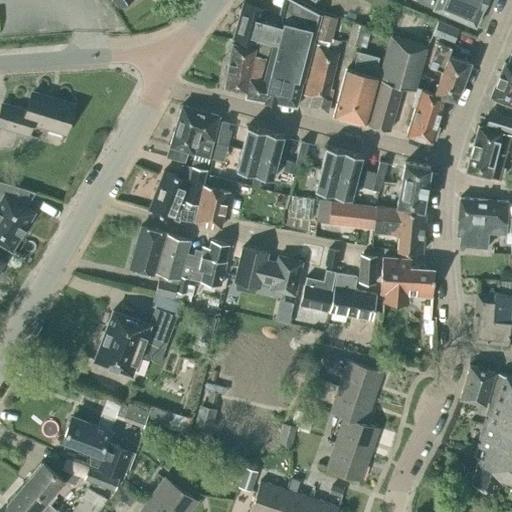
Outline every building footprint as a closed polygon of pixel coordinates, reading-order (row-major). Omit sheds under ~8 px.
[(474,26),(485,0),(484,0),(417,0),(417,2),(432,8),(431,8),(474,26)] [(292,24),(274,19),(274,20),(261,17),(263,9),(242,4),(234,39),(255,44),(256,40),(272,44),(263,73),(301,81),(302,81),(305,67),(319,14),(297,2),(292,24)] [(326,112),(332,89),(329,88),(340,40),(331,38),(336,17),(321,12),(300,93),(311,96),(308,108),(326,112)] [(452,41),(457,29),(437,21),(431,33),(452,41)] [(359,45),(365,25),(352,22),(346,42),(359,45)] [(381,69),(365,123),(389,130),(401,86),(414,89),(427,45),(390,34),(381,67),(381,69)] [(434,92),(444,96),(454,99),(469,62),(447,55),(451,47),(436,42),(427,65),(442,70),(434,92)] [(268,47),(257,45),(254,55),(252,55),(254,48),(231,43),(223,87),(245,91),(248,77),(259,79),(268,47)] [(365,123),(381,69),(381,67),(376,65),(378,56),(358,50),(352,70),(346,68),(332,115),(365,123)] [(511,65),(503,61),(489,96),(511,105),(511,65)] [(248,77),(245,91),(244,96),(263,100),(263,101),(274,103),(274,102),(295,105),(301,81),(263,73),(261,80),(259,79),(248,77)] [(444,96),(434,92),(417,87),(411,104),(415,105),(405,134),(430,142),(431,138),(434,139),(438,126),(435,125),(444,96)] [(64,132),(72,104),(31,92),(25,110),(1,103),(0,106),(0,125),(27,133),(30,122),(64,132)] [(207,157),(218,116),(181,104),(165,157),(183,161),(186,151),(207,157)] [(511,134),(511,117),(489,110),(485,127),(477,125),(464,170),(488,176),(498,179),(499,175),(502,176),(504,168),(502,167),(511,135),(511,134)] [(227,145),(231,129),(227,128),(229,121),(221,119),(218,131),(216,142),(227,145)] [(253,174),(265,130),(246,125),(235,169),(253,174)] [(265,130),(253,174),(272,178),(283,134),(265,130)] [(297,150),(305,153),(308,141),(300,139),(297,150)] [(332,194),(343,150),(325,145),(313,189),(332,194)] [(302,164),(305,153),(297,150),(294,162),(302,164)] [(343,150),(332,194),(351,199),(362,155),(343,150)] [(378,160),(376,170),(384,172),(386,162),(378,160)] [(423,210),(430,165),(403,160),(394,205),(423,210)] [(192,221),(205,169),(180,163),(176,173),(162,167),(146,208),(178,221),(178,219),(192,221)] [(380,184),(383,173),(375,171),(373,182),(380,184)] [(0,243),(10,250),(33,211),(24,206),(33,191),(0,180),(0,243)] [(220,228),(229,190),(202,184),(193,222),(220,228)] [(510,244),(511,217),(505,216),(507,201),(458,197),(455,234),(459,234),(458,244),(473,246),(486,247),(488,232),(505,234),(504,243),(510,244)] [(375,205),(330,200),(318,199),(315,220),(372,227),(372,231),(397,234),(396,250),(421,251),(424,211),(375,205)] [(175,291),(185,253),(189,239),(140,225),(128,266),(153,274),(153,272),(167,276),(166,280),(157,278),(153,293),(172,297),(174,291),(175,291)] [(185,253),(175,291),(184,293),(188,278),(198,281),(198,280),(219,285),(225,261),(224,260),(228,244),(210,239),(208,247),(202,246),(200,250),(194,249),(192,254),(185,253)] [(265,282),(269,265),(263,264),(266,253),(241,247),(233,279),(234,280),(235,288),(254,292),(257,285),(258,285),(259,281),(265,282)] [(336,267),(340,250),(327,248),(323,264),(336,267)] [(375,283),(376,254),(359,253),(357,282),(375,283)] [(293,294),(301,261),(277,255),(274,266),(269,265),(265,282),(270,283),(269,288),(293,294)] [(431,295),(433,268),(410,267),(410,258),(381,256),(378,292),(382,292),(381,302),(406,304),(407,294),(431,295)] [(370,319),(375,294),(353,289),(355,275),(335,272),(328,311),(370,319)] [(325,311),(331,283),(305,276),(298,304),(325,311)] [(509,321),(511,282),(500,281),(500,293),(493,292),(493,291),(488,291),(487,294),(476,293),(470,339),(507,344),(509,321)] [(190,295),(184,293),(175,291),(173,297),(189,300),(190,295)] [(164,348),(176,316),(153,307),(147,323),(111,310),(93,359),(130,373),(138,354),(152,359),(157,345),(164,348)] [(209,338),(215,317),(205,314),(199,336),(209,338)] [(331,368),(335,355),(327,352),(323,365),(331,368)] [(337,385),(373,397),(381,371),(346,359),(337,385)] [(484,405),(494,372),(468,364),(458,398),(484,405)] [(511,376),(497,372),(473,456),(478,457),(470,483),(495,490),(497,482),(511,485),(511,376)] [(364,423),(364,422),(373,397),(337,385),(329,412),(342,416),(364,423)] [(214,402),(217,392),(209,390),(206,400),(214,402)] [(313,405),(317,393),(309,390),(305,402),(313,405)] [(210,429),(215,408),(199,403),(193,425),(194,425),(191,437),(206,441),(209,429),(210,429)] [(116,445),(105,441),(109,430),(71,415),(62,440),(77,446),(88,449),(88,463),(119,475),(129,450),(116,445)] [(378,427),(364,422),(364,423),(342,416),(334,441),(369,453),(378,427)] [(277,442),(290,445),(295,426),(282,423),(277,442)] [(360,480),(369,453),(334,441),(325,468),(360,480)] [(23,480),(45,500),(63,480),(40,460),(23,480)] [(113,490),(117,478),(88,466),(83,478),(113,490)] [(244,466),(237,486),(250,491),(257,470),(244,466)] [(74,484),(78,476),(67,471),(64,480),(74,484)] [(146,500),(161,511),(186,511),(196,500),(163,476),(146,500)] [(18,511),(35,511),(45,500),(23,480),(5,501),(18,511)] [(277,511),(285,489),(259,480),(248,511),(277,511)] [(298,493),(301,484),(288,480),(285,489),(298,493)] [(88,482),(73,510),(77,511),(96,511),(107,493),(88,482)] [(128,505),(136,495),(122,485),(114,495),(128,505)] [(306,511),(311,497),(298,493),(285,489),(277,511),(306,511)] [(311,497),(306,511),(335,511),(337,506),(311,497)] [(161,511),(146,500),(137,511),(161,511)]
